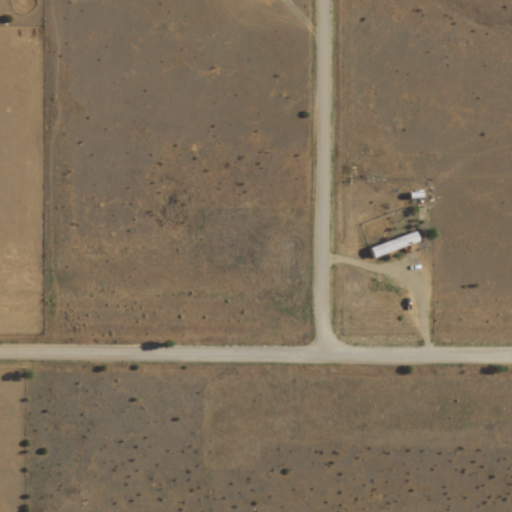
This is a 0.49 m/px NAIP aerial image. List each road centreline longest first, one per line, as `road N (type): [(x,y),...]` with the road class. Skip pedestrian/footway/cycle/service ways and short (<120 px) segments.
road 1 (residential): [(511,352),(0,353)]
road 2 (residential): [(321,353),(318,0)]
